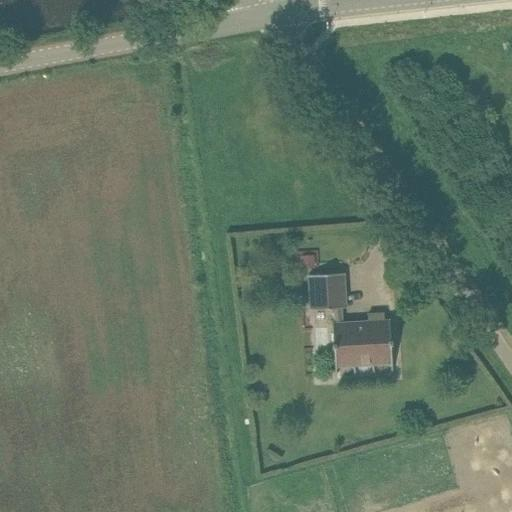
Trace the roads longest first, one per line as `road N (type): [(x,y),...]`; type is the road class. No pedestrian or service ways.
road 1 (unclassified): [(511,356),(294,69),(289,24),(267,15)]
road 2 (tertiary): [(0,64),(267,15)]
